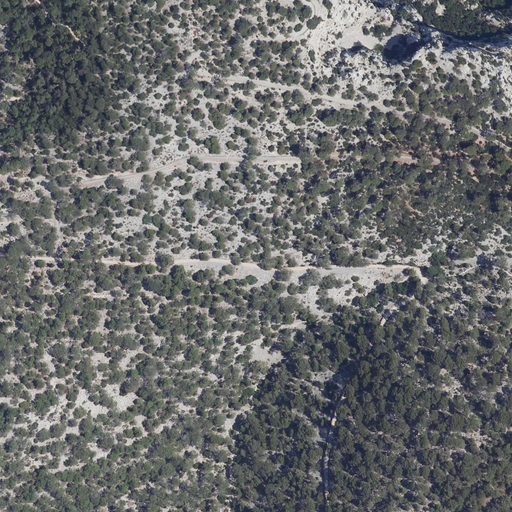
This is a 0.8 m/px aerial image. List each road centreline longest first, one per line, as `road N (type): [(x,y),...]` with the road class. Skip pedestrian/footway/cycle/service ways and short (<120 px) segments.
road 1 (track): [(326,511),(332,418),(383,316),(422,286),(418,270),(0,257)]
road 2 (unclassified): [(0,218),(18,218),(65,190),(196,157),(376,152),(462,159),(511,173)]
road 3 (unclassified): [(511,148),(474,125),(199,72),(191,59),(197,54),(305,29),(313,8),(297,0)]
